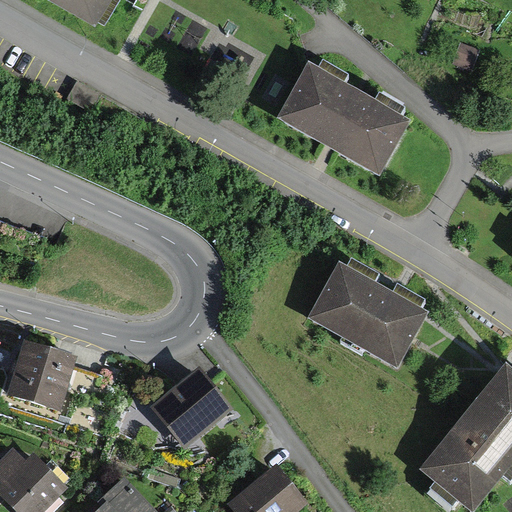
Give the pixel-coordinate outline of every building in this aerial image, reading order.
[(105,0),(59,0),(94,20),(105,0)] [(405,120),(310,67),(283,115),(378,169),(405,120)] [(429,319),(342,269),(311,323),(398,373),(428,321),(429,319)] [(78,371),(26,354),(9,405),(61,423),(78,371)] [(232,416),(201,374),(151,412),(183,454),(232,416)] [(482,511),(511,477),(511,375),(511,374),(424,474),(467,511),(482,511)] [(0,503),(9,511),(46,511),(64,493),(30,461),(25,466),(14,456),(0,470),(0,488),(1,489),(0,490),(0,503)] [(279,474),(232,509),(234,511),(302,511),(306,509),(279,474)] [(149,511),(124,485),(98,510),(99,511),(149,511)]
